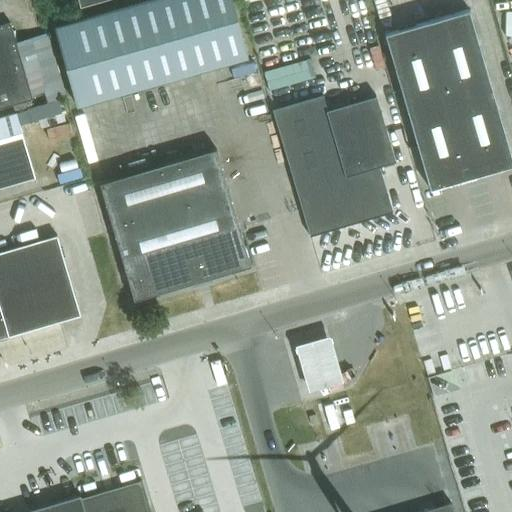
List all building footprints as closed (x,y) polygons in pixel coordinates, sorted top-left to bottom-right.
[(76,105),(248,57),(231,0),(147,0),(53,26),(76,105)] [(386,0),(373,0),(381,24),(392,20),(386,0)] [(429,188),(478,174),(511,164),(511,159),(468,8),(384,33),(429,188)] [(9,22),(0,24),(0,107),(32,98),(9,22)] [(309,235),(339,226),(391,211),(378,165),(394,160),(375,95),(326,110),(321,95),(272,110),(309,235)] [(0,187),(34,177),(19,124),(61,112),(58,100),(0,116),(0,187)] [(133,299),(201,279),(250,265),(215,148),(99,182),(133,299)] [(0,251),(0,338),(80,315),(56,235),(0,251)] [(329,334),(294,343),(296,349),(299,360),(301,367),(306,386),(307,391),(342,381),(341,376),(335,357),(330,339),(329,334)] [(323,406),(330,429),(339,426),(332,403),(323,406)] [(345,418),(355,415),(351,404),(342,406),(345,418)] [(317,422),(315,414),(308,416),(311,424),(317,422)] [(150,511),(141,480),(77,498),(81,511),(150,511)] [(453,511),(450,502),(448,503),(439,506),(432,508),(417,511),(453,511)]
